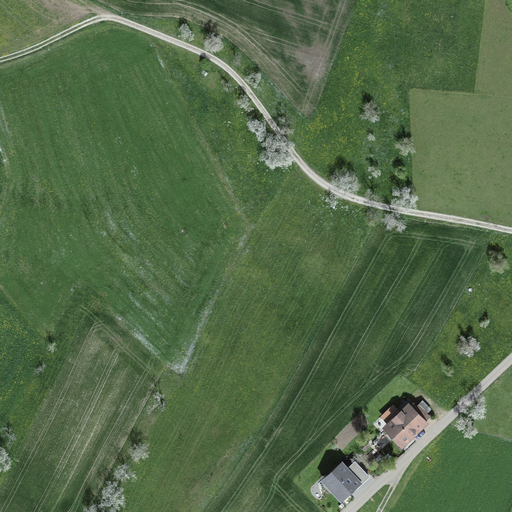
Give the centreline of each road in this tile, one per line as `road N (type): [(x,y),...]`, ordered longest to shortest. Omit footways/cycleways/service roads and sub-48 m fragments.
road 1 (track): [(0,63),(108,20),(225,71),(301,172),(326,192),(511,234)]
road 2 (residential): [(511,359),(347,511)]
